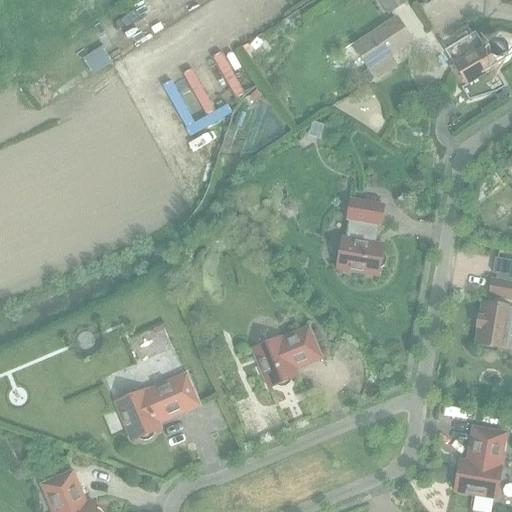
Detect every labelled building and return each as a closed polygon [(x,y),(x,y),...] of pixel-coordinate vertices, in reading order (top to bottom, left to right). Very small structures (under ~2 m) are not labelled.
[(384,0),(393,13),(408,3),(406,0),(384,0)] [(390,59),(413,44),(398,21),(355,48),(370,71),(363,75),(368,84),(395,66),(390,59)] [(511,47),(511,48),(511,46),(511,44),(510,43),(509,41),(507,40),(506,39),(504,39),(502,38),(500,38),(498,38),(497,39),(495,40),(493,40),(492,42),(491,43),(489,48),(452,68),(463,88),(464,88),(470,100),(497,93),(507,87),(497,69),(500,67),(508,62),(510,61),(511,60),(511,58),(511,57),(511,47)] [(337,269),(379,276),(380,269),(384,266),(386,262),(386,257),(383,252),(384,246),(376,245),(380,224),(381,225),(384,206),(351,201),(348,219),(349,219),(345,239),(342,239),(337,269)] [(476,345),(506,350),(511,315),(511,284),(492,281),(490,295),(494,296),(492,305),(483,303),(481,317),(479,317),(477,327),(479,328),(476,345)] [(295,369),(321,358),(308,329),(282,340),(282,338),(254,350),(270,388),(276,386),(281,388),(286,387),(290,384),(292,379),(298,377),(295,369)] [(116,403),(133,442),(139,439),(144,441),(149,440),(152,437),(155,433),(161,430),(158,423),(199,405),(186,376),(145,393),(144,391),(116,403)] [(455,491),(496,498),(502,468),(500,468),(506,434),(474,429),(468,463),(460,461),(459,468),(455,471),(453,476),(453,480),(456,485),(455,491)] [(101,511),(100,510),(96,508),(93,502),(86,505),(72,473),(43,486),(53,511),(101,511)]
